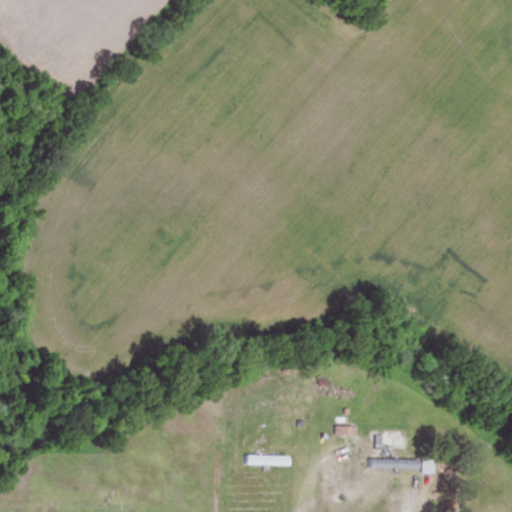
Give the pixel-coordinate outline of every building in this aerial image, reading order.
[(290,407),(290,386),(271,386),(271,407),(290,407)] [(420,416),(412,416),(412,441),(420,441),(420,416)] [(331,436),(353,436),(353,426),(331,426),(331,436)] [(284,455),(241,455),(241,465),(284,465),(284,455)] [(414,468),(414,459),(365,459),(365,468),(414,468)]
